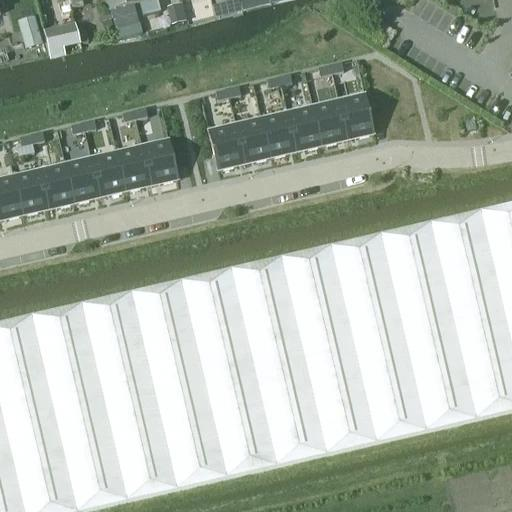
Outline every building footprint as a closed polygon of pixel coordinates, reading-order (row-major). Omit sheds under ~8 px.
[(81,0),(70,0),(73,11),(83,8),(81,0)] [(105,0),(108,13),(110,13),(115,32),(139,26),(135,8),(136,8),(141,7),(138,0),(105,0)] [(157,0),(138,0),(141,7),(143,18),(161,14),(157,0)] [(182,6),(167,9),(171,28),(186,24),(182,6)] [(18,25),(26,52),(42,47),(34,20),(18,25)] [(114,33),(111,21),(102,24),(105,35),(114,33)] [(44,40),(46,51),(60,48),(79,44),(77,33),(44,40)] [(335,68),(325,71),(326,79),(337,76),(335,68)] [(325,71),(314,73),(315,81),(326,79),(325,71)] [(284,80),(273,83),(275,91),(286,88),(284,80)] [(273,83),(262,85),(264,93),(275,91),(273,83)] [(232,92),(222,95),(223,102),(234,100),(232,92)] [(222,95),(211,97),(212,105),(223,102),(222,95)] [(358,99),(332,105),(342,145),(367,139),(358,99)] [(332,105),(307,111),(316,151),(342,145),(332,105)] [(307,111),(281,117),(290,157),(316,151),(307,111)] [(142,113),(131,116),(133,123),(144,121),(142,113)] [(131,116),(120,118),(122,126),(133,123),(131,116)] [(281,117),(255,123),(264,163),(290,157),(281,117)] [(255,123),(229,129),(239,169),(264,163),(255,123)] [(91,125),(80,127),(82,135),(92,133),(91,125)] [(80,127),(69,130),(71,138),(82,135),(80,127)] [(229,129),(204,135),(213,175),(239,169),(229,129)] [(39,137),(28,139),(30,147),(41,145),(39,137)] [(28,139),(17,142),(19,150),(30,147),(28,139)] [(165,144),(139,150),(148,190),(174,184),(165,144)] [(139,150),(113,156),(123,196),(148,190),(139,150)] [(113,156),(88,162),(97,202),(123,196),(113,156)] [(88,162),(62,168),(71,208),(97,202),(88,162)] [(62,168),(36,173),(45,214),(71,208),(62,168)] [(36,173),(10,179),(20,220),(45,214),(36,173)] [(10,179),(0,181),(0,224),(20,220),(10,179)] [(0,511),(90,511),(376,446),(511,413),(511,206),(0,325),(0,511)]
